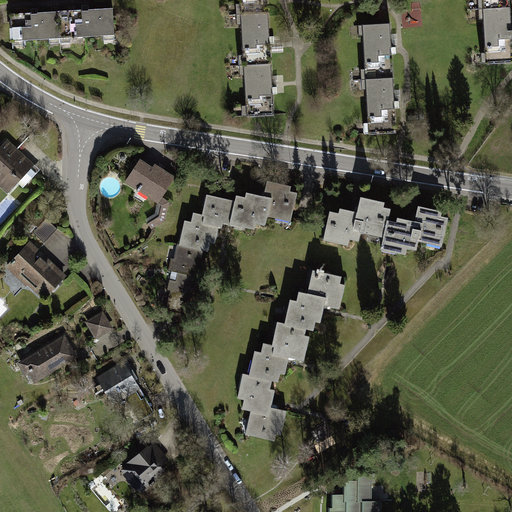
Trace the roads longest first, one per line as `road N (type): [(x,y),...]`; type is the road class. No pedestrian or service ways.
road 1 (residential): [(89,118),(77,165),(88,242),(252,511)]
road 2 (unclassified): [(89,118),(511,188)]
